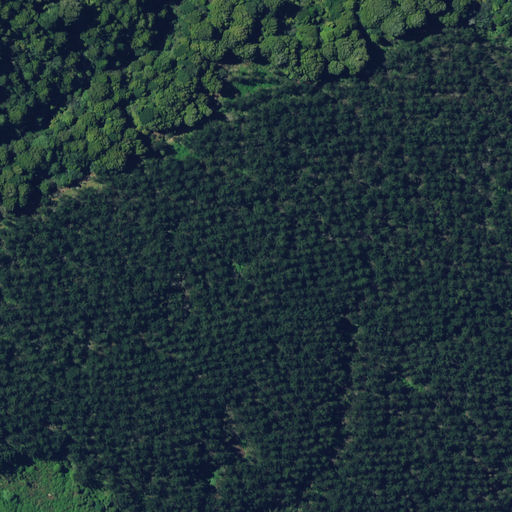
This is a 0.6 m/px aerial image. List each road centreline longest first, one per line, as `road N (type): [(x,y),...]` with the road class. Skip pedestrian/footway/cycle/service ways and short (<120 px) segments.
road 1 (track): [(0,307),(6,262),(29,224),(128,159),(414,71),(511,70)]
road 2 (track): [(174,511),(165,489),(39,384),(0,316)]
